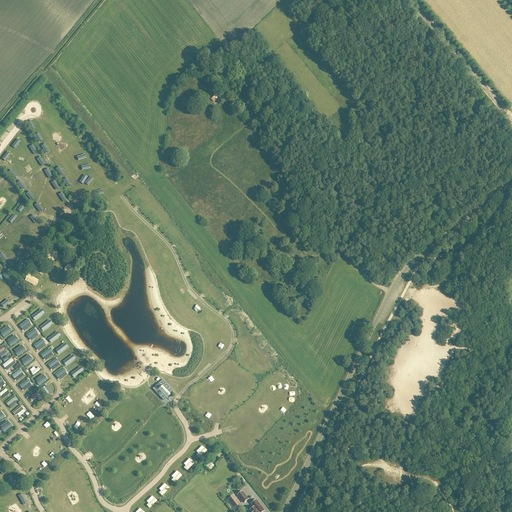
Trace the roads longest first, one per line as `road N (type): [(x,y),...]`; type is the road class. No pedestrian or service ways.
road 1 (unclassified): [(283,511),(390,291),(511,182)]
road 2 (track): [(103,0),(0,122)]
road 3 (track): [(407,0),(511,119)]
